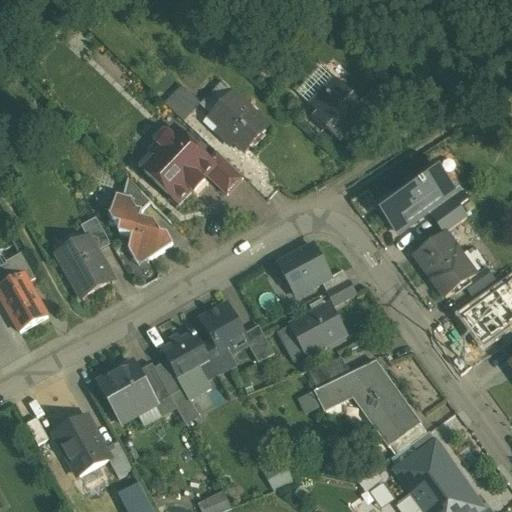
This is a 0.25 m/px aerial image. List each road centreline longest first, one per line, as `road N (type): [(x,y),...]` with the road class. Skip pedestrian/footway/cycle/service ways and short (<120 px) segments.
road 1 (residential): [(0,391),(289,226),(326,222)]
road 2 (residential): [(326,222),(347,230),(511,459)]
road 3 (track): [(90,341),(0,184)]
road 4 (track): [(403,159),(511,78)]
